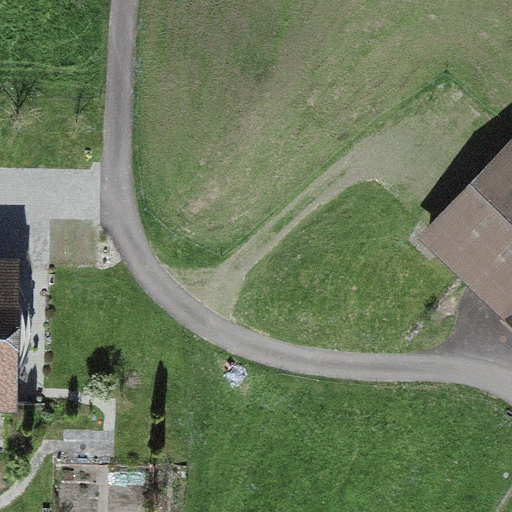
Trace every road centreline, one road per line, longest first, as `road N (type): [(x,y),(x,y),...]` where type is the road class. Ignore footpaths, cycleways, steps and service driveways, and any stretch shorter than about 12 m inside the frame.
road 1 (track): [(126,0),(117,146),(124,227),(159,292),(200,325),(245,346),(345,367),(470,372),(511,384)]
road 2 (track): [(186,314),(334,181),(377,154)]
